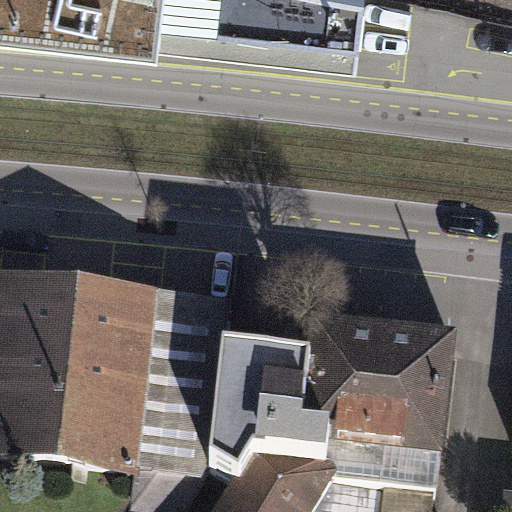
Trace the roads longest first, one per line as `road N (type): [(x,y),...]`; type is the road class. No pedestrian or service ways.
road 1 (secondary): [(0,179),(511,231)]
road 2 (secondary): [(511,124),(0,74)]
